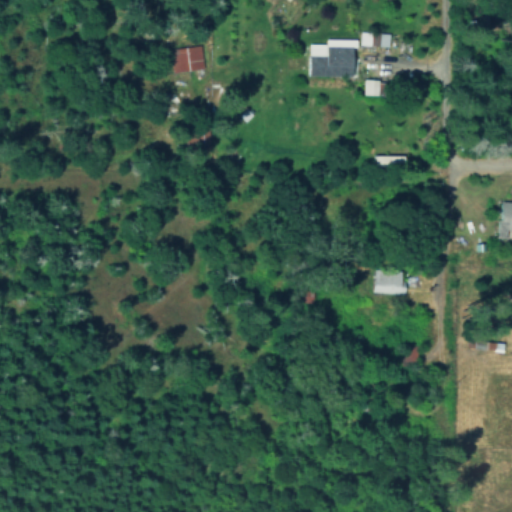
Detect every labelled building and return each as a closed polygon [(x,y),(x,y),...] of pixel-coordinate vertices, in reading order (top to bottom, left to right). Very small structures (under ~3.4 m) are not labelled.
[(353,29),(353,44),(385,47),(385,32),(353,29)] [(170,47),(196,43),(198,68),(168,73),(164,48),(170,47)] [(301,54),(303,76),(344,76),(345,59),(346,45),(320,44),(319,54),(301,54)] [(356,77),(355,94),(371,95),(372,78),(356,77)] [(399,165),(398,155),(368,155),(369,166),(399,165)] [(511,202),(494,201),(493,238),(502,238),(502,230),(511,230),(511,202)] [(368,292),(399,293),(400,279),(396,279),(397,269),(368,269),(368,292)]
